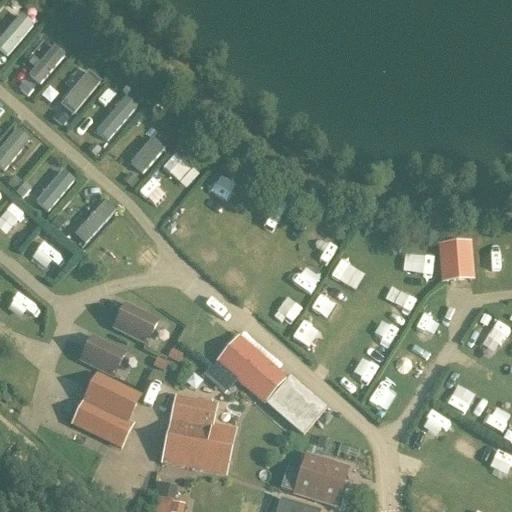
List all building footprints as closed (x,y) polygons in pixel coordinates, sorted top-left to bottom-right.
[(25,13),(0,41),(0,46),(11,56),(38,25),(25,13)] [(32,96),(69,55),(59,46),(22,87),(32,96)] [(77,116),(105,82),(92,71),(64,105),(77,116)] [(20,127),(0,152),(0,164),(8,171),(34,138),(20,127)] [(146,173),(169,151),(157,138),(134,161),(146,173)] [(55,185),(43,175),(33,187),(55,206),(77,181),(67,172),(55,185)] [(90,244),(121,210),(109,199),(78,234),(90,244)] [(443,281),(444,281),(469,279),(470,279),(468,247),(441,249),(443,281)] [(115,330),(147,346),(159,323),(127,306),(115,330)] [(93,339),(81,362),(114,379),(125,355),(93,339)] [(239,342),(220,364),(238,380),(244,385),(264,402),(283,380),(278,375),(239,342)] [(202,376),(205,379),(224,395),(238,380),(220,364),(212,369),(210,371),(202,376)] [(127,425),(142,396),(98,374),(84,404),(75,421),(73,425),(122,449),(132,428),(127,425)] [(286,383),(267,405),(303,436),(325,411),(319,406),(289,379),(286,383)] [(213,426),(217,408),(176,399),(162,464),(226,477),(236,431),(213,426)] [(306,458),(294,497),(336,510),(348,471),(306,458)] [(169,511),(171,502),(157,499),(154,511),(169,511)]
